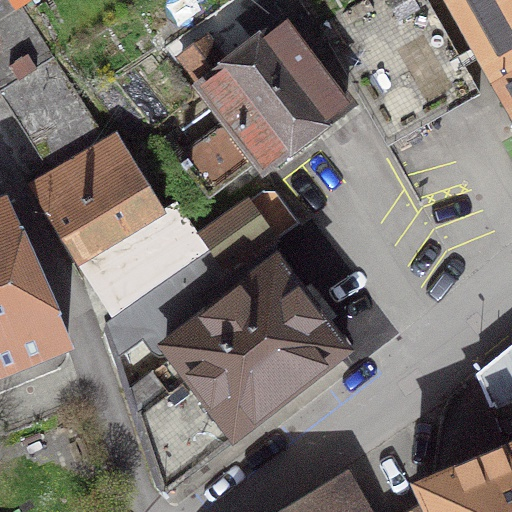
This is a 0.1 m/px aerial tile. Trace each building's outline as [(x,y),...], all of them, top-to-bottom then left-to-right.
[(387,146),(479,95),(424,0),(361,0),(318,25),(387,146)] [(511,0),(446,0),(487,71),(511,55),(511,0)] [(206,36),(180,57),(228,120),(200,140),(177,158),(205,196),(256,158),(266,169),(345,107),(267,4),(243,22),(259,43),(230,65),(206,36)] [(20,5),(0,17),(0,91),(53,56),(20,5)] [(511,55),(487,71),(511,115),(511,55)] [(0,91),(0,94),(51,175),(106,140),(53,56),(0,91)] [(208,251),(199,237),(174,204),(161,211),(132,164),(126,167),(110,140),(51,175),(29,186),(71,263),(87,255),(122,312),(176,274),(208,251)] [(274,191),(263,191),(199,237),(208,251),(249,222),(267,247),(298,223),(274,191)] [(0,374),(66,346),(4,204),(0,205),(0,374)] [(129,391),(162,492),(345,351),(275,262),(207,313),(176,274),(122,312),(107,323),(116,352),(143,333),(160,355),(167,350),(172,358),(129,391)] [(511,398),(511,345),(476,374),(490,407),(511,398)] [(424,508),(425,511),(511,511),(511,456),(508,448),(414,487),(424,508)] [(365,511),(345,475),(283,511),(365,511)]
